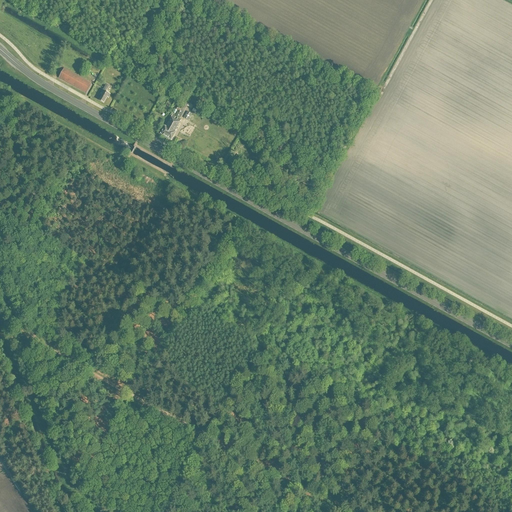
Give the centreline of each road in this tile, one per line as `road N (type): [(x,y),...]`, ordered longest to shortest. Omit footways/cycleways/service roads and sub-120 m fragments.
road 1 (primary): [(511,344),(79,105),(0,49)]
road 2 (track): [(511,372),(37,110),(0,97)]
road 3 (track): [(0,281),(15,313),(53,351),(342,511)]
